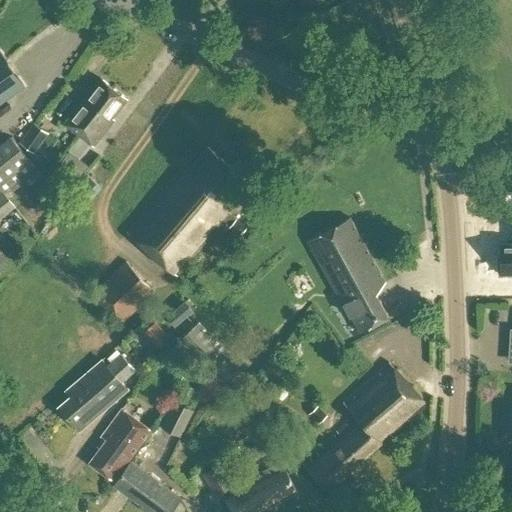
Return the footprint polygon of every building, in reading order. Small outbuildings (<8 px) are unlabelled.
[(1,53),(0,53),(0,105),(25,87),(1,53)] [(65,122),(79,133),(100,106),(99,105),(113,87),(101,78),(65,122)] [(100,106),(79,133),(93,144),(115,118),(112,116),(126,97),(113,87),(99,105),(100,106)] [(19,143),(35,154),(49,133),(33,122),(19,143)] [(0,189),(33,162),(11,136),(0,144),(0,189)] [(248,179),(209,145),(188,168),(180,171),(127,231),(177,273),(222,222),(228,227),(230,225),(240,234),(248,226),(228,209),(239,196),(236,193),(248,179)] [(80,173),(88,159),(70,149),(62,163),(80,173)] [(39,170),(33,162),(0,189),(0,220),(16,207),(7,196),(39,170)] [(70,190),(68,192),(85,205),(102,186),(85,172),(82,175),(71,188),(70,190)] [(385,281),(349,216),(307,239),(349,316),(351,315),(359,331),(388,316),(375,293),(385,281)] [(0,264),(14,246),(0,234),(0,264)] [(501,253),(501,270),(511,269),(511,238),(504,238),(504,254),(501,253)] [(155,292),(125,261),(91,294),(121,325),(155,292)] [(167,315),(175,326),(193,311),(184,301),(167,315)] [(155,320),(147,327),(162,344),(170,337),(155,320)] [(209,377),(200,386),(221,407),(252,375),(227,351),(205,373),(209,377)] [(135,370),(121,354),(108,365),(102,358),(67,388),(71,394),(59,405),(79,429),(127,388),(122,382),(135,370)] [(304,463),(327,489),(390,432),(393,435),(425,406),(425,400),(389,361),(345,401),(355,414),(335,433),(336,434),(304,463)] [(137,379),(148,388),(157,378),(147,369),(137,379)] [(253,380),(233,399),(252,417),(271,399),(253,380)] [(176,398),(185,405),(196,390),(186,383),(176,398)] [(191,409),(174,400),(161,426),(179,435),(191,409)] [(318,405),(309,414),(319,425),(328,415),(318,405)] [(150,430),(123,408),(102,435),(106,438),(90,461),(113,479),(150,430)] [(256,444),(243,450),(249,462),(262,456),(256,444)] [(169,511),(180,497),(131,461),(115,483),(142,503),(140,506),(148,511),(169,511)] [(202,473),(216,494),(234,483),(221,461),(202,473)] [(297,490),(283,462),(224,493),(234,511),(261,511),(270,508),(268,505),(297,490)]
